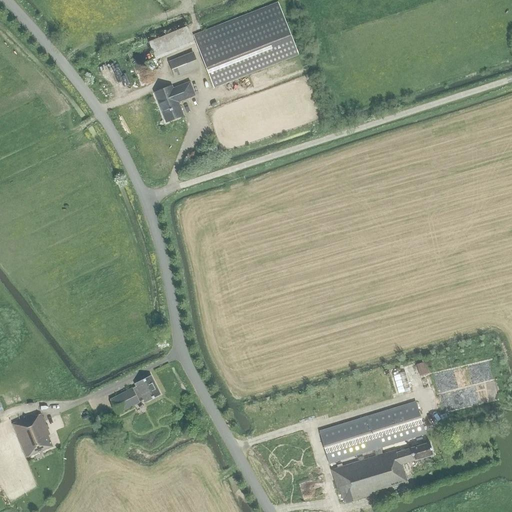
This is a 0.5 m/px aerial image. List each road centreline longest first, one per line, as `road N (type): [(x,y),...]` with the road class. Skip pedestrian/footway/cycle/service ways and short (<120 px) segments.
road 1 (unclassified): [(269,511),(182,353),(143,198)]
road 2 (unclassified): [(143,198),(98,110),(5,0)]
